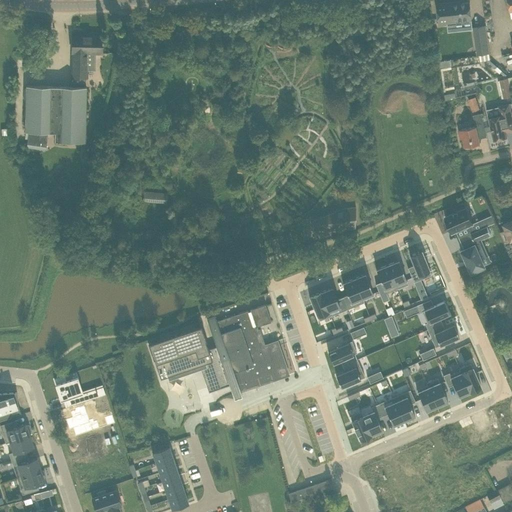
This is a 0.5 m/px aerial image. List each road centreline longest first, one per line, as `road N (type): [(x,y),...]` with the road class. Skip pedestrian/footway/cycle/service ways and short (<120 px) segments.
road 1 (residential): [(312,378),(289,288),(312,271),(420,230),(439,241),(497,385),(485,403),(341,463)]
road 2 (residential): [(62,6),(23,211)]
road 3 (residential): [(77,511),(33,379),(0,369)]
